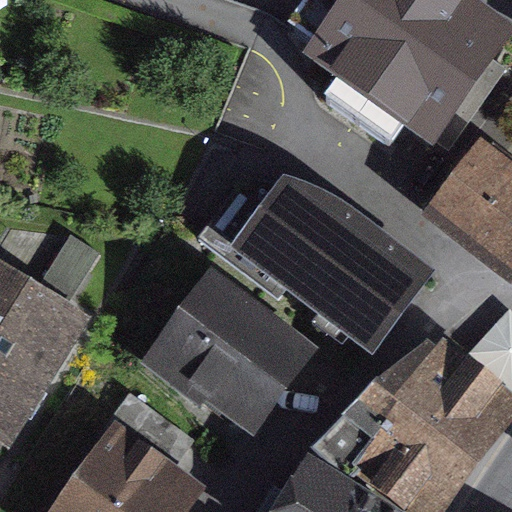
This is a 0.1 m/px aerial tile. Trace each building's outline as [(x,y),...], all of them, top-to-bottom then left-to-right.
[(511,23),(477,0),(340,0),(304,52),(433,142),(511,28),(511,23)] [(511,161),(482,139),(429,209),(511,270),(511,161)] [(282,183),(237,243),(371,344),(426,272),(331,201),(282,183)] [(72,242),(34,302),(61,319),(98,259),(72,242)] [(308,352),(212,278),(151,357),(201,395),(206,389),(252,425),(308,352)] [(0,445),(4,448),(78,330),(61,319),(34,302),(0,280),(0,445)] [(382,418),(453,474),(511,399),(511,389),(446,337),(382,418)] [(116,427),(53,511),(179,511),(198,487),(116,427)] [(388,511),(314,468),(288,511),(388,511)]
